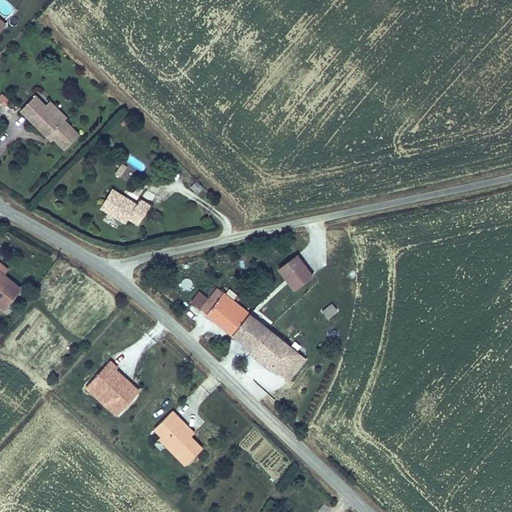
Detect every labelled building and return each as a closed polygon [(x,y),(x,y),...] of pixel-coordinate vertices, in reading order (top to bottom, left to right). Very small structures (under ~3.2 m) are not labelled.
[(0,105),(5,108),(10,99),(0,92),(0,105)] [(57,122),(41,105),(31,95),(16,110),(42,137),(44,135),(48,139),(59,150),(74,135),(59,120),(57,122)] [(45,101),(41,105),(57,122),(59,120),(61,118),(45,101)] [(141,171),(146,165),(131,153),(126,159),(141,171)] [(119,162),(113,173),(120,177),(126,166),(119,162)] [(190,189),(198,194),(203,187),(195,181),(190,189)] [(135,220),(147,201),(136,195),(133,200),(109,185),(97,203),(122,219),(125,214),(135,220)] [(290,285),(307,270),(292,253),(274,266),(290,285)] [(9,267),(0,259),(0,307),(3,310),(21,288),(3,275),(9,267)] [(206,296),(198,290),(189,300),(198,307),(206,296)] [(200,310),(232,335),(246,318),(220,297),(214,293),(200,310)] [(246,318),(249,314),(222,294),(220,297),(246,318)] [(340,309),(334,303),(325,312),(331,318),(340,309)] [(296,350),(249,314),(246,318),(232,335),(279,373),(296,350)] [(99,353),(94,358),(100,364),(105,359),(99,353)] [(109,358),(84,385),(116,414),(139,389),(116,367),(118,365),(109,358)] [(185,430),(189,426),(172,409),(154,426),(162,434),(187,460),(201,446),(190,435),(185,430)] [(194,431),(189,426),(185,430),(190,435),(194,431)] [(187,460),(162,434),(159,436),(185,462),(187,460)]
